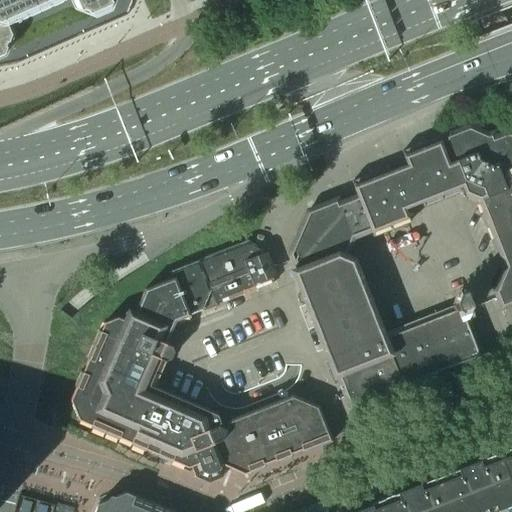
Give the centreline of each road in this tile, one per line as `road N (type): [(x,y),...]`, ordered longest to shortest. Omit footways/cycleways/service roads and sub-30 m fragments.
road 1 (primary): [(446,0),(86,143),(0,160)]
road 2 (unclassified): [(221,511),(14,439),(28,272)]
road 3 (primary): [(0,228),(121,205),(293,142)]
road 4 (unclassified): [(511,385),(370,441),(323,478),(237,511)]
road 5 (unclassified): [(28,272),(150,240),(267,175),(293,142)]
road 6 (primary): [(293,142),(511,52)]
